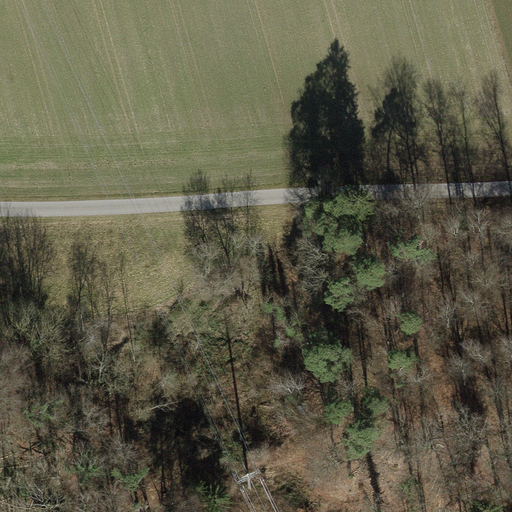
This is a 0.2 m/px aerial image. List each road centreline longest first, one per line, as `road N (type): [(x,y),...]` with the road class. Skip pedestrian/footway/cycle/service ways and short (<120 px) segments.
road 1 (track): [(0,208),(511,188)]
road 2 (track): [(310,195),(316,420),(306,448)]
